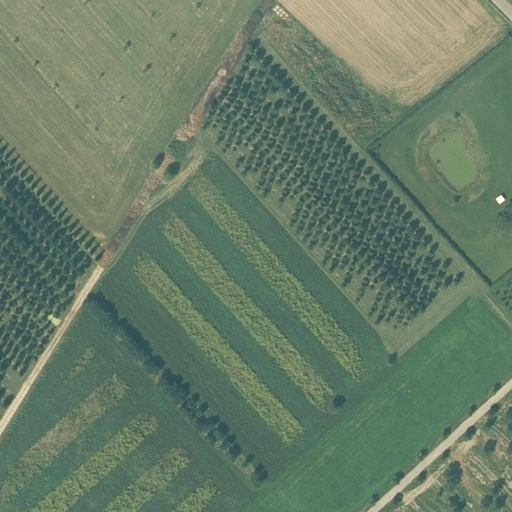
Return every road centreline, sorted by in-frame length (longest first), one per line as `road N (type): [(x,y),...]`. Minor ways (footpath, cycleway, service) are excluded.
road 1 (track): [(284,17),(266,0),(0,430)]
road 2 (unclassified): [(376,511),(511,386)]
